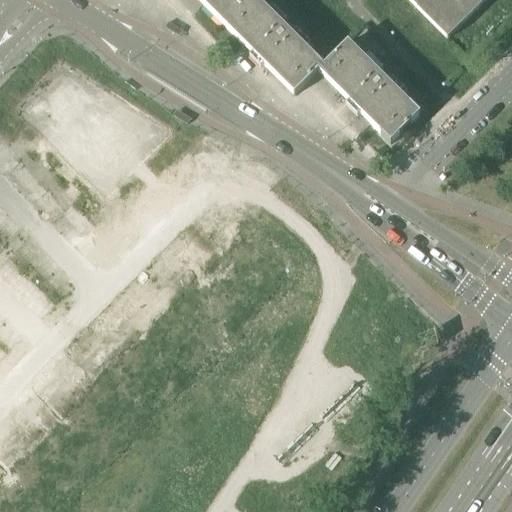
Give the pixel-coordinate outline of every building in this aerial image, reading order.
[(195,0),(221,26),(247,0),(195,0)] [(293,98),(317,74),(323,69),(253,0),(247,0),(221,26),(292,97),(293,98)] [(405,0),(416,10),(446,41),(487,0),(405,0)] [(347,45),(323,69),(317,74),(379,136),(379,137),(389,146),(419,117),(417,116),(423,111),(414,102),(409,107),(375,73),(379,69),(372,62),(368,66),(347,45)] [(105,130),(27,209),(127,309),(222,215),(124,117),(80,73),(64,89),(105,130)] [(247,195),(220,221),(235,236),(262,210),(247,195)] [(262,210),(235,236),(250,251),(276,224),(262,210)] [(276,224),(250,251),(264,265),(291,239),(276,224)] [(291,239),(264,265),(278,280),(305,253),(291,239)] [(191,246),(185,252),(193,259),(198,254),(191,246)] [(185,252),(180,257),(187,265),(193,259),(185,252)] [(305,253),(278,280),(294,295),(320,268),(305,253)] [(13,254),(0,267),(0,295),(1,297),(28,270),(13,254)] [(222,268),(214,276),(225,287),(233,279),(222,268)] [(28,270),(1,297),(17,312),(43,285),(28,270)] [(236,404),(226,414),(257,445),(390,312),(357,279),(320,316),(323,318),(311,330),(308,328),(234,402),(236,404)] [(209,280),(202,288),(213,299),(220,291),(209,280)] [(155,287),(128,313),(143,328),(170,302),(155,287)] [(250,297),(243,304),(248,310),(256,302),(250,297)] [(39,298),(33,304),(41,312),(46,306),(39,298)] [(170,302),(143,328),(158,343),(184,316),(170,302)] [(65,306),(50,321),(76,348),(91,333),(65,306)] [(238,309),(231,317),(236,322),(244,315),(238,309)] [(265,311),(257,319),(263,324),(270,317),(265,311)] [(24,313),(18,319),(26,326),(31,321),(24,313)] [(184,316),(158,343),(172,357),(199,331),(184,316)] [(18,319),(13,324),(20,332),(26,326),(18,319)] [(50,321),(35,335),(62,362),(76,348),(50,321)] [(253,324),(245,331),(251,336),(258,329),(253,324)] [(199,331),(172,357),(186,372),(213,345),(199,331)] [(35,335),(21,350),(47,377),(62,362),(35,335)] [(213,345),(186,372),(202,387),(228,360),(213,345)] [(21,350),(6,364),(33,391),(47,377),(21,350)] [(6,364),(0,370),(0,386),(19,406),(33,391),(6,364)] [(0,386),(0,415),(4,420),(19,406),(0,386)] [(262,511),(151,400),(38,511),(262,511)]
